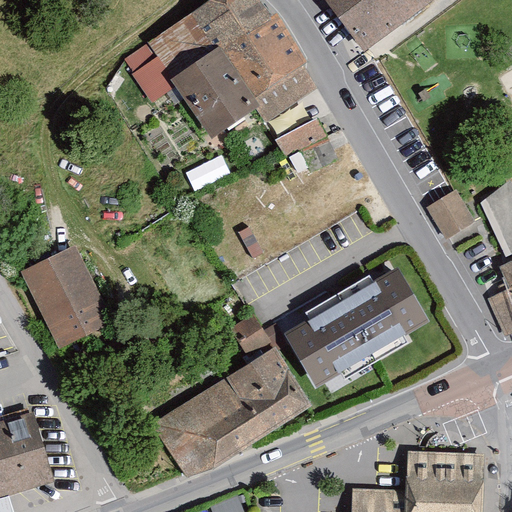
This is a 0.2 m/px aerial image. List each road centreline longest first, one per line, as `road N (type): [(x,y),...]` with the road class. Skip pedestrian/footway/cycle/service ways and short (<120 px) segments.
road 1 (unclassified): [(282,0),(307,27),(495,368)]
road 2 (secondary): [(167,511),(495,368)]
road 3 (residential): [(121,511),(0,296)]
